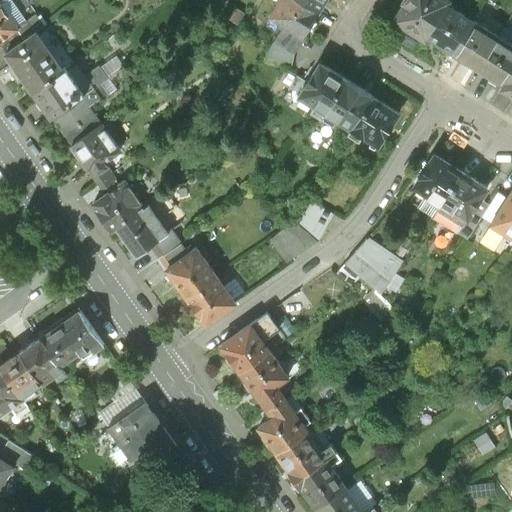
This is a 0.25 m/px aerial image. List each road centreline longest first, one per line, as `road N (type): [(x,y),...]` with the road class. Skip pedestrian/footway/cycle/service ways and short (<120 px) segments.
road 1 (residential): [(164,372),(345,241),(445,98)]
road 2 (tertiary): [(164,372),(262,511)]
road 3 (residential): [(445,98),(360,46),(353,30),(366,0)]
road 4 (tertiary): [(79,251),(164,372)]
